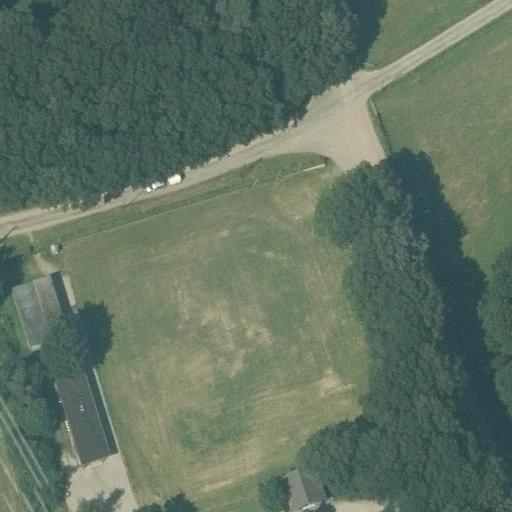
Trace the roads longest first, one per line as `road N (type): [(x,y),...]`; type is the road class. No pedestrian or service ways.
road 1 (unclassified): [(504,511),(348,100)]
road 2 (residential): [(348,100),(212,174),(0,227)]
road 3 (residential): [(511,0),(348,100)]
